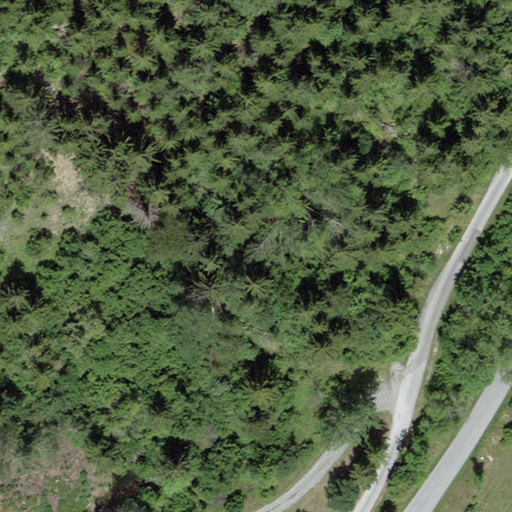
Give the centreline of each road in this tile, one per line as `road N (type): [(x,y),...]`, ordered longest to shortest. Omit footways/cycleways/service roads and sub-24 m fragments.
road 1 (unclassified): [(362,511),(396,439),(434,308),(511,168)]
road 2 (track): [(273,511),(302,491),(364,410),(405,406)]
road 3 (unclassified): [(418,511),(511,366)]
